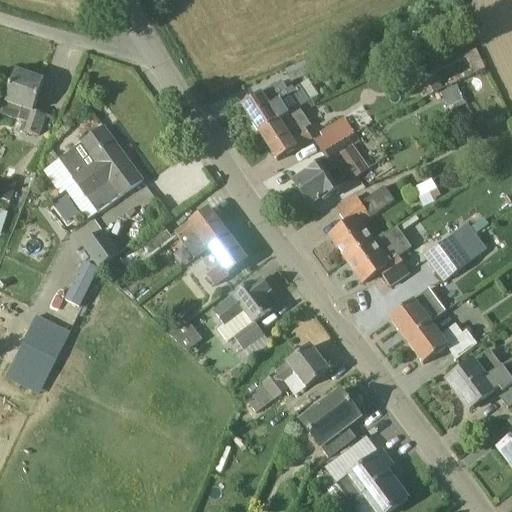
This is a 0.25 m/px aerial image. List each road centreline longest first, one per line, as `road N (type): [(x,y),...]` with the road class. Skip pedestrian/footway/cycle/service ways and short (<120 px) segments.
road 1 (tertiary): [(484,511),(286,253),(125,0)]
road 2 (track): [(147,41),(113,49),(0,19)]
